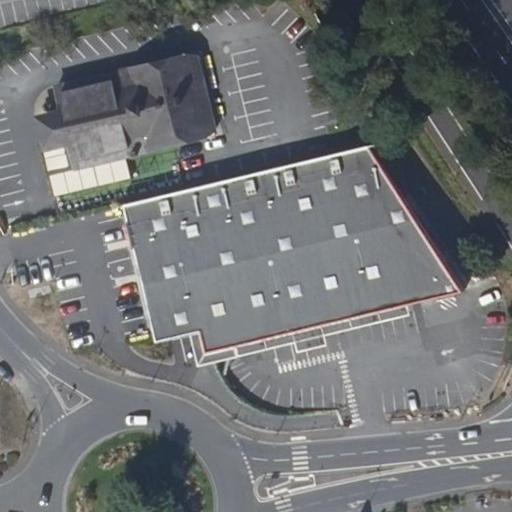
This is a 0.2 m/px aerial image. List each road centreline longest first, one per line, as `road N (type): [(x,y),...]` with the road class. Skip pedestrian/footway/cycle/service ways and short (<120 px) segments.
road 1 (unknown): [(10,88),(201,45),(229,45),(252,66),(252,114),(240,142),(203,169),(31,204)]
road 2 (residential): [(497,454),(279,459),(212,445)]
road 3 (trunk): [(365,0),(511,229)]
road 4 (residential): [(285,511),(497,454)]
road 5 (tertiary): [(161,415),(23,354)]
